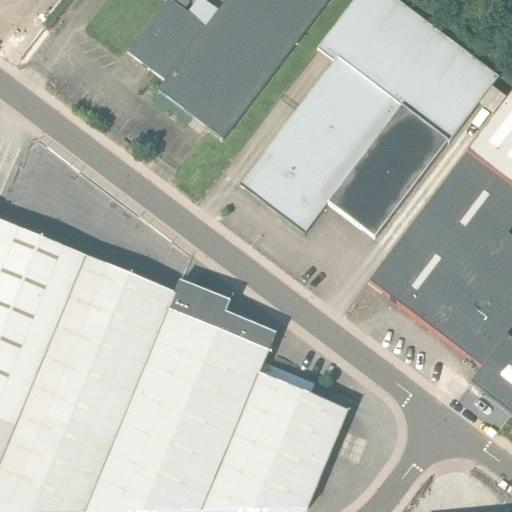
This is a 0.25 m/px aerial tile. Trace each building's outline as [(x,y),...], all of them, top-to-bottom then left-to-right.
[(227,0),(206,28),(168,0),(128,54),(165,83),(158,93),(223,142),(330,0),(227,0)] [(449,144),(498,79),(393,0),(355,0),(320,47),(336,59),(240,187),(305,236),(328,205),(374,240),(448,143),(449,144)] [(511,229),(511,189),(466,155),(368,284),(482,369),(511,329),(511,239),(508,236),(511,229)] [(0,466),(85,260),(0,225),(0,466)] [(305,511),(346,415),(257,378),(268,352),(265,352),(265,354),(251,348),(258,330),(215,312),(219,301),(179,284),(174,297),(85,260),(0,466),(0,511),(305,511)]
